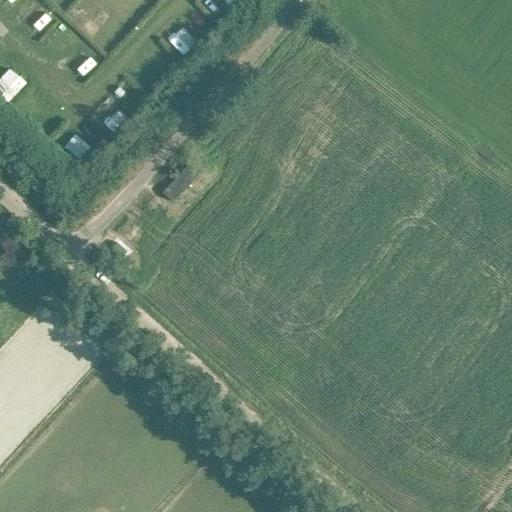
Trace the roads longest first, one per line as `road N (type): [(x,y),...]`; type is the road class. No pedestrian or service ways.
road 1 (unclassified): [(359,511),(64,256)]
road 2 (unclassified): [(64,256),(304,0)]
